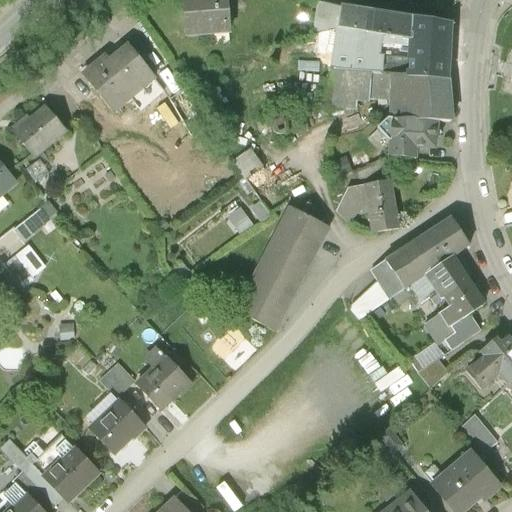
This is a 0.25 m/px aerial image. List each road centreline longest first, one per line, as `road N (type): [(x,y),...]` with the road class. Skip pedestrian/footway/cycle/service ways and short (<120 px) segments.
road 1 (residential): [(119,511),(371,256),(474,188)]
road 2 (residential): [(482,0),(473,18),(467,112),(474,188)]
road 3 (residential): [(0,111),(133,15)]
